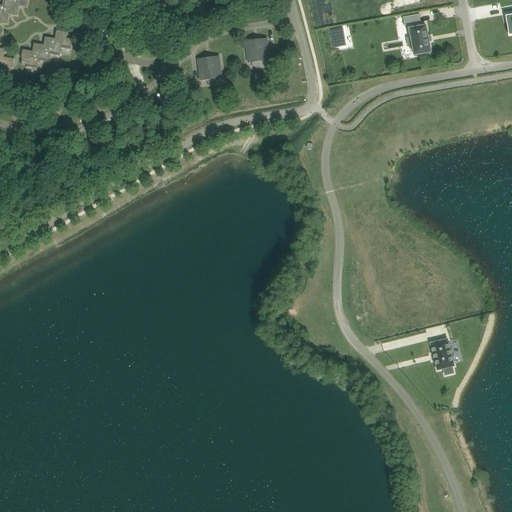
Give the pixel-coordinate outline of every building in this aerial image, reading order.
[(0,22),(8,24),(9,14),(18,16),(19,6),(27,7),(28,0),(3,0),(2,5),(0,5),(0,73),(5,74),(5,72),(11,73),(12,67),(13,67),(14,59),(5,57),(6,49),(0,47),(0,22)] [(419,15),(403,18),(405,26),(421,23),(419,15)] [(415,56),(431,53),(426,26),(410,29),(410,30),(412,38),(407,39),(409,47),(413,47),(415,55),(414,55),(415,56)] [(345,37),(344,28),(331,30),(332,39),(334,48),(339,47),(338,38),(345,37)] [(68,32),(56,30),(55,39),(45,37),(44,45),(34,43),(33,51),(23,49),(21,58),(22,58),(21,64),(27,65),(27,67),(37,69),(39,61),(48,63),(50,55),(60,56),(61,48),(71,50),(73,39),(67,38),(68,32)] [(244,41),(247,63),(270,60),(267,38),(244,41)] [(196,58),(200,81),(222,78),(220,56),(196,58)] [(455,374),(453,367),(454,367),(455,367),(454,365),(454,366),(448,340),(448,339),(447,339),(447,340),(432,343),(431,343),(431,344),(437,370),(437,371),(438,371),(438,370),(443,369),(445,376),(455,374)]
